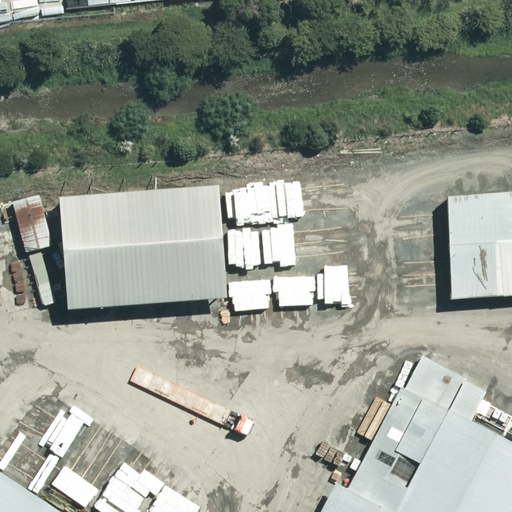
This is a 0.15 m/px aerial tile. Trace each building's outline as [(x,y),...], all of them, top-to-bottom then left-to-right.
[(511,189),(440,194),(446,295),(511,290),(511,189)] [(46,199),(17,205),(28,258),(57,251),(46,199)] [(229,211),(64,221),(71,335),(236,325),(229,211)] [(508,511),(511,506),(511,445),(463,420),(480,388),(418,355),(400,388),(397,387),(341,490),(330,484),(314,511),(508,511)] [(100,437),(62,414),(41,450),(78,472),(100,437)] [(0,511),(52,511),(0,477),(0,511)]
